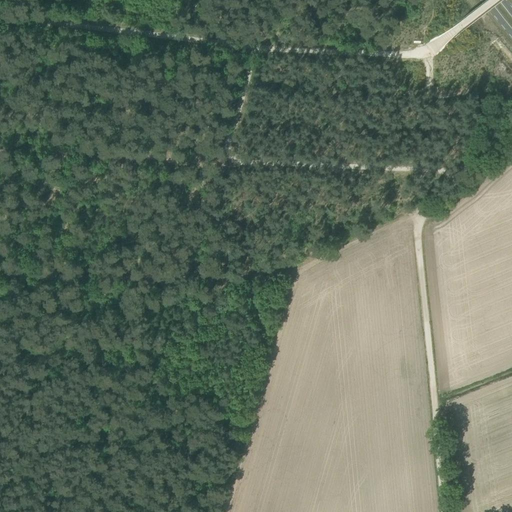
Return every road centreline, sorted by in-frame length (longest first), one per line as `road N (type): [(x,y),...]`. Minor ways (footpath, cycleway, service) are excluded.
road 1 (track): [(0,20),(252,47),(423,53)]
road 2 (track): [(415,219),(445,511)]
road 3 (track): [(297,270),(228,511)]
road 4 (track): [(453,183),(444,171),(226,158)]
road 5 (track): [(0,478),(230,505)]
road 6 (track): [(0,152),(226,158)]
road 7 (track): [(226,280),(0,276)]
road 8 (track): [(49,358),(138,370),(226,280)]
road 9 (track): [(423,53),(434,95),(464,93),(479,106),(453,183)]
road 10 (track): [(415,219),(297,270)]
road 11 (track): [(226,280),(213,195),(223,159)]
